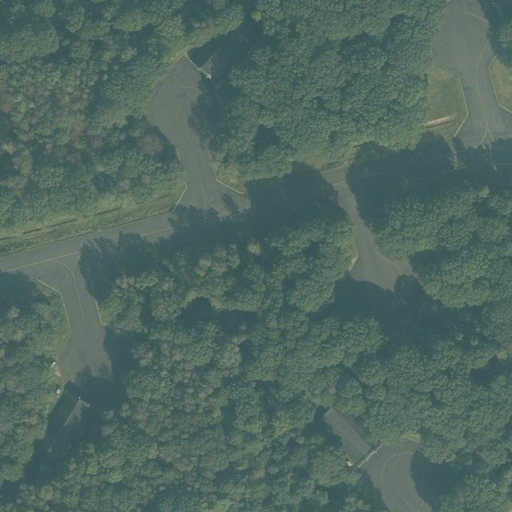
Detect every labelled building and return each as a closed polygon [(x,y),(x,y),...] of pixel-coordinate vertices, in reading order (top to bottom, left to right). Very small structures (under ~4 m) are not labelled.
[(511,0),(491,0),(504,24),(511,19),(511,0)] [(190,61),(216,85),(259,40),(251,33),(256,28),(245,18),(240,23),(233,16),(190,61)] [(417,323),(425,325),(477,338),(479,329),(486,330),(489,316),(483,314),(485,304),(425,289),(417,323)] [(200,327),(195,328),(193,328),(195,335),(202,333),(200,327)] [(99,411),(69,393),(36,445),(45,450),(41,456),(54,464),(57,458),(66,464),(99,411)] [(315,422),(341,450),(358,467),(383,443),(341,398),(333,405),(329,400),(318,411),(322,416),(315,422)]
